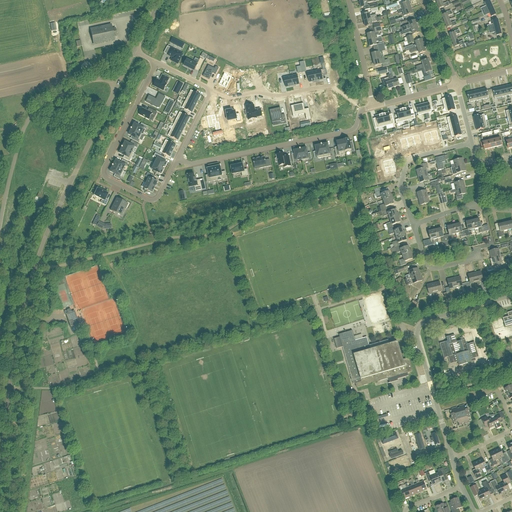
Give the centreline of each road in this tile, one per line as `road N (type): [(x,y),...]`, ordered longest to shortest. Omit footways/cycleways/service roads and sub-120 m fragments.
road 1 (unclassified): [(0,458),(35,265),(117,84)]
road 2 (residential): [(156,62),(102,172),(153,200),(177,159)]
road 3 (residential): [(177,159),(190,164),(351,130),(360,110),(373,106)]
road 4 (unclassified): [(0,223),(15,153),(35,110),(91,80),(117,84)]
road 5 (residential): [(432,390),(418,325),(511,295)]
road 6 (residential): [(413,225),(400,187),(407,160),(471,142)]
road 7 (residential): [(493,244),(435,268),(424,260),(413,225)]
